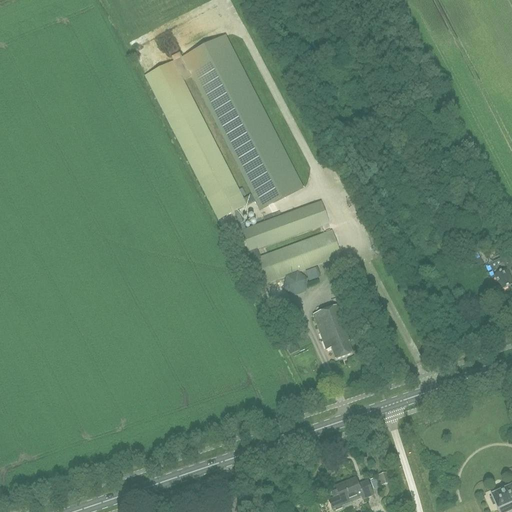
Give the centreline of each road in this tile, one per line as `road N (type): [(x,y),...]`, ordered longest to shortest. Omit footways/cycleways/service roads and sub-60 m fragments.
road 1 (primary): [(74,511),(387,405)]
road 2 (primary): [(387,405),(511,364)]
